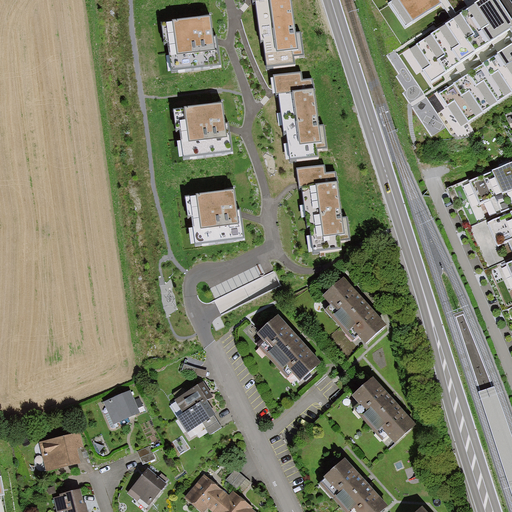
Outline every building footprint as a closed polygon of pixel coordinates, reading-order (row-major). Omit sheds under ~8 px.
[(296,36),(291,0),(252,0),(253,4),(255,4),(261,45),(264,45),(267,70),(295,66),(294,60),(304,58),(301,35),(296,36)] [(440,0),(393,0),(388,3),(404,28),(442,3),(440,0)] [(510,28),(511,26),(511,19),(498,0),(478,0),(408,50),(432,83),(510,28)] [(166,24),(172,73),(222,67),(219,43),(216,18),(166,24)] [(462,128),(511,93),(511,43),(439,93),(462,128)] [(320,128),(313,80),(304,82),(303,74),(274,78),(276,93),(277,97),(279,97),(285,138),(288,137),(291,163),(319,159),(318,152),(328,150),(325,127),(320,128)] [(178,111),(183,160),(233,154),(231,130),(228,105),(178,111)] [(511,165),(492,175),(503,197),(511,193),(511,165)] [(343,220),(337,173),(327,175),(326,167),(297,171),(299,185),(300,190),(302,189),(308,232),(311,232),(314,254),(342,250),(341,244),(351,242),(348,219),(343,220)] [(511,193),(503,198),(492,175),(470,185),(480,207),(494,200),(501,213),(511,208),(511,193)] [(190,198),(196,247),(246,241),(243,217),(240,192),(190,198)] [(511,219),(511,216),(488,227),(498,249),(511,242),(511,219)] [(386,328),(345,280),(322,300),(330,308),(324,313),(352,345),(359,339),(365,346),(386,328)] [(319,367),(278,318),(257,335),(264,343),(259,348),(285,379),(292,373),(300,383),(319,367)] [(415,424),(373,379),(353,398),(360,405),(355,410),(381,439),(385,436),(393,444),(415,424)] [(198,387),(168,405),(185,433),(208,419),(200,405),(207,401),(198,387)] [(131,392),(104,403),(113,424),(140,414),(131,392)] [(82,447),(79,435),(39,444),(45,471),(80,464),(76,448),(82,447)] [(152,447),(140,450),(143,463),(156,460),(152,447)] [(382,511),(388,507),(344,459),(316,485),(340,511),(382,511)] [(166,485),(148,468),(129,489),(147,506),(166,485)] [(227,496),(204,475),(184,498),(199,511),(202,511),(205,510),(207,511),(252,511),(250,510),(251,509),(232,491),(227,496)] [(88,511),(83,488),(51,495),(55,511),(60,511),(63,511),(88,511)]
